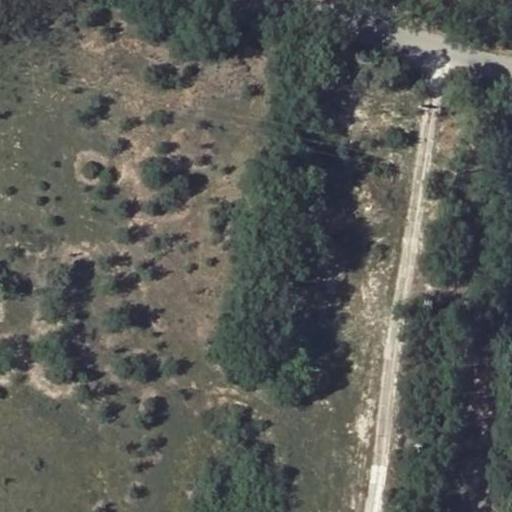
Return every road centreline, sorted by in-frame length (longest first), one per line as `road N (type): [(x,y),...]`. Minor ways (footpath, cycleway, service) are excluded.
road 1 (track): [(441,53),(372,511)]
road 2 (unclassified): [(511,66),(211,0)]
